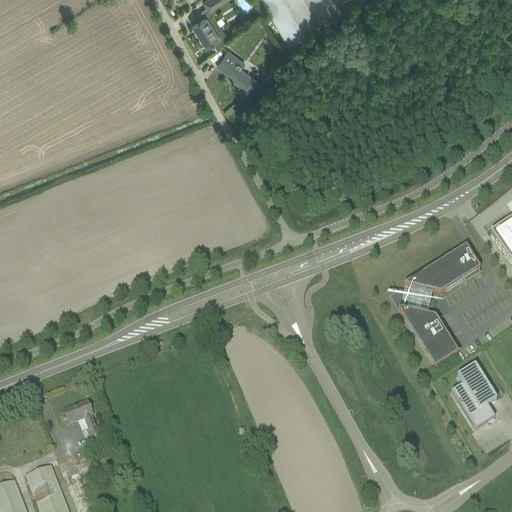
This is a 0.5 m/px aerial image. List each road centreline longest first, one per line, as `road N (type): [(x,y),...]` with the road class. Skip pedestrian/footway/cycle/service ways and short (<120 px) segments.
road 1 (unclassified): [(0,365),(291,243)]
road 2 (unclassified): [(291,243),(159,0)]
road 3 (unclassified): [(291,243),(399,203),(511,125)]
road 4 (tertiary): [(271,272),(166,311),(125,338)]
road 5 (tertiary): [(125,338),(266,291)]
road 6 (tertiary): [(386,234),(511,163)]
road 7 (tertiary): [(0,387),(125,338)]
road 8 (unclassified): [(368,462),(305,351)]
road 9 (tertiary): [(386,234),(271,272)]
